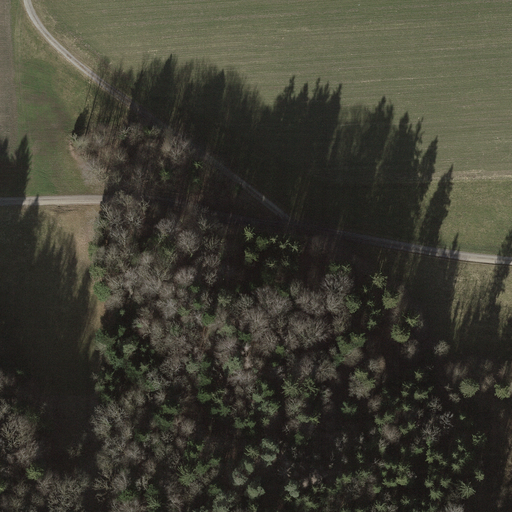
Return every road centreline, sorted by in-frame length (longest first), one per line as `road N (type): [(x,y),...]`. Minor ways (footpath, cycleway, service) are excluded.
road 1 (track): [(27,0),(56,46),(297,231),(511,262)]
road 2 (track): [(0,204),(139,198),(150,181),(154,125)]
